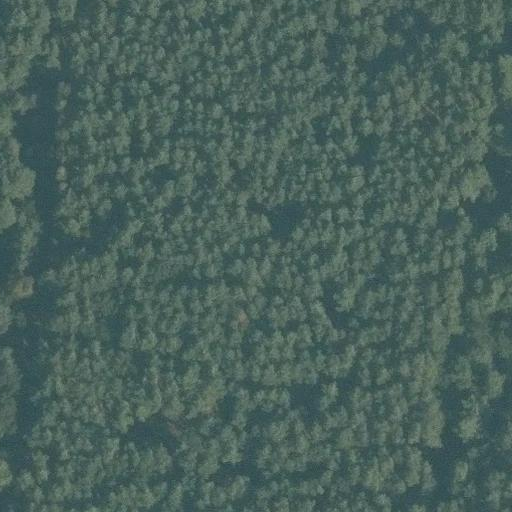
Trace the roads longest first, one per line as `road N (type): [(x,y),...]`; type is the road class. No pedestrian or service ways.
road 1 (track): [(8,511),(82,0)]
road 2 (track): [(442,511),(511,13)]
